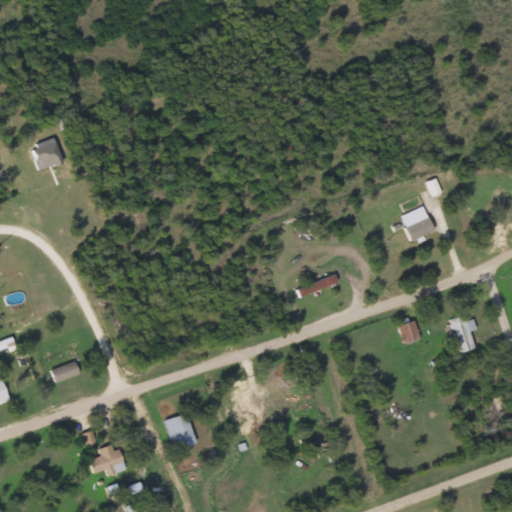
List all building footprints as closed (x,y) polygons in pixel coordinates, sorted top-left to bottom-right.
[(30,170),(55,163),(49,139),(23,146),(30,170)] [(418,205),(427,227),(406,238),(393,215),(418,205)] [(326,261),(331,279),(295,294),(286,275),(326,261)] [(406,308),(415,333),(398,342),(386,314),(406,308)] [(461,309),(470,347),(454,351),(442,315),(461,309)] [(0,323),(1,323),(11,343),(0,346),(0,323)] [(41,356),(46,374),(70,364),(66,350),(41,356)] [(49,385),(72,374),(66,361),(43,372),(49,385)] [(180,405),(192,442),(169,447),(154,411),(180,405)] [(111,437),(122,467),(93,477),(79,446),(111,437)]
